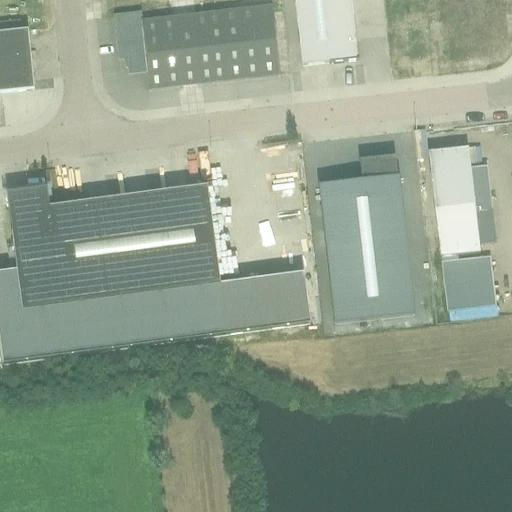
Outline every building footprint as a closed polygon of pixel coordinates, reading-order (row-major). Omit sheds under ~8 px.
[(352,0),(295,0),(302,68),(311,67),(359,62),(352,0)] [(143,25),(142,15),(114,18),(118,61),(127,61),(129,76),(146,74),(148,93),(280,79),(272,11),(143,25)] [(0,35),(0,95),(25,93),(25,92),(33,83),(28,32),(0,35)] [(511,117),(498,118),(499,140),(511,139),(511,117)] [(495,146),(450,152),(458,219),(503,214),(495,146)] [(227,158),(228,149),(205,148),(205,157),(227,158)] [(182,165),(179,151),(144,158),(147,171),(182,165)] [(319,188),(334,326),(415,317),(399,178),(397,179),(395,159),(359,163),(361,183),(319,188)] [(220,287),(207,188),(49,209),(47,190),(7,195),(13,234),(12,234),(22,313),(220,287)] [(468,265),(491,264),(490,251),(444,253),(446,283),(468,282),(468,265)]
